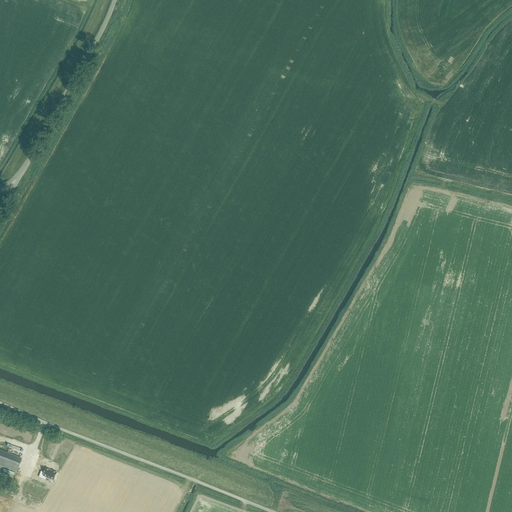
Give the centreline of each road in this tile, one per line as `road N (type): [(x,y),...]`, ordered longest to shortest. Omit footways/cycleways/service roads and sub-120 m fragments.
road 1 (unclassified): [(0,402),(272,511)]
road 2 (unclassified): [(19,174),(115,0)]
